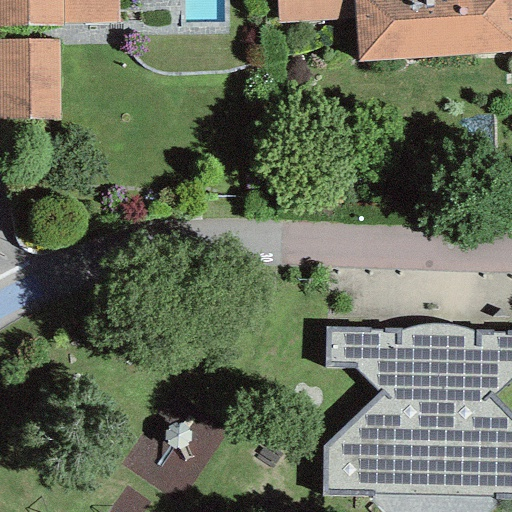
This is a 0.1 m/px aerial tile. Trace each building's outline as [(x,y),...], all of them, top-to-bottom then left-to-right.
[(0,0),(0,26),(62,25),(61,0),(0,0)] [(116,0),(61,0),(62,25),(117,24),(116,0)] [(351,0),(274,0),(276,24),(353,20),(351,0)] [(511,0),(351,0),(353,20),(356,64),(511,51),(511,0)] [(57,38),(0,39),(0,121),(58,120),(57,38)] [(289,183),(291,216),(337,213),(335,180),(289,183)] [(511,332),(328,329),(327,362),(352,363),(379,391),(325,443),(324,488),(511,491),(511,416),(490,392),(511,372),(511,332)]
